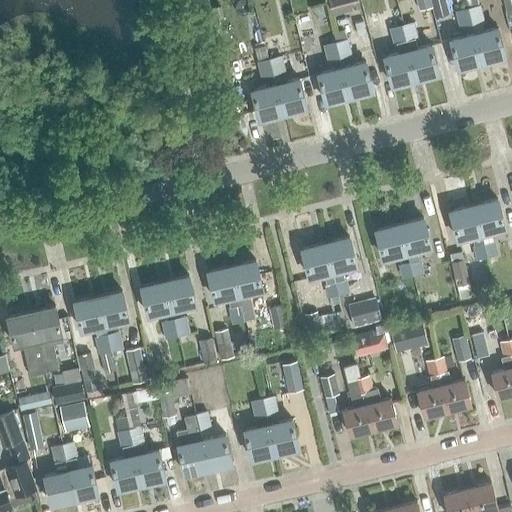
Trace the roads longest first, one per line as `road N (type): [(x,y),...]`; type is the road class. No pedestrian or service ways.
road 1 (residential): [(0,228),(511,104)]
road 2 (residential): [(192,511),(511,434)]
